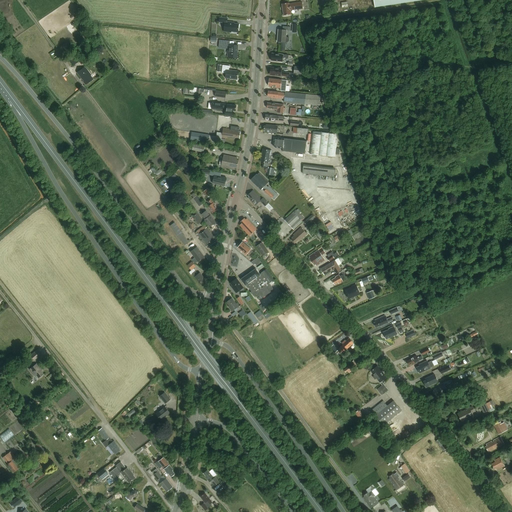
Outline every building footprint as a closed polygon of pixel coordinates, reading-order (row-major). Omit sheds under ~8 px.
[(299,10),(303,9),(302,2),(289,3),(282,4),(284,15),(291,14),(290,10),(299,9),(299,10)] [(220,18),(219,22),(225,23),(224,32),(231,32),(238,32),(239,24),(227,23),(227,18),(220,18)] [(286,37),(287,30),(290,31),(291,27),(283,26),(283,30),(278,30),(277,42),(287,42),(289,41),(289,38),(286,37)] [(67,42),(62,46),(68,53),(73,49),(67,42)] [(237,58),(238,46),(228,45),(227,57),(237,58)] [(73,65),(80,60),(75,52),(67,58),(73,65)] [(291,56),(281,55),(281,54),(276,53),(276,54),(272,54),(271,61),(278,61),(278,62),(282,63),(283,57),(291,58),(291,56)] [(218,65),(217,72),(222,72),(222,73),(226,73),(225,78),(237,80),(238,71),(229,70),(229,66),(218,65)] [(84,67),(77,73),(83,81),(82,82),(85,85),(93,79),(90,76),(91,75),(84,67)] [(282,69),(270,68),(270,75),(285,76),(285,78),(289,79),(289,78),(296,79),(297,73),(281,72),(282,69)] [(280,91),(302,93),(302,92),(296,91),(296,90),(295,90),(290,89),(291,80),(287,80),(287,82),(281,82),(282,80),(269,79),(269,86),(272,87),(272,88),(281,89),(280,91)] [(320,96),(285,92),(285,93),(278,93),(278,92),(268,91),(268,96),(271,97),(271,98),(277,99),(277,98),(284,99),(284,102),(319,106),(320,96)] [(236,105),(223,103),(223,107),(227,107),(227,110),(225,110),(225,115),(232,115),(233,110),(236,111),(236,105)] [(267,105),(266,106),(267,107),(267,108),(272,109),(272,110),(277,110),(276,112),(283,113),(283,105),(277,104),(267,103),(267,104),(267,105)] [(205,118),(205,125),(210,125),(210,120),(217,120),(217,115),(204,114),(204,118),(205,118)] [(277,134),(278,126),(266,125),(266,126),(264,126),(264,131),(265,131),(265,132),(268,132),(268,133),(277,134)] [(223,128),(221,138),(227,139),(228,136),(239,138),(240,133),(239,132),(239,127),(231,126),(231,129),(223,128)] [(221,137),(202,134),(201,140),(220,143),(221,137)] [(331,145),(306,142),(306,141),(274,138),(273,146),(276,148),(283,149),(282,151),(305,154),(305,153),(330,156),(331,145)] [(203,153),(204,147),(193,144),(192,150),(203,153)] [(272,151),(263,149),(260,162),(263,162),(262,168),(268,169),(267,174),(271,175),(272,168),(268,168),(269,163),(270,163),(271,156),(272,151)] [(224,155),(221,167),(234,170),(234,168),(236,168),(238,160),(236,160),(237,158),(224,155)] [(303,174),(313,175),(334,177),(335,168),(303,165),(302,174),(303,174)] [(268,182),(259,173),(257,175),(256,174),(251,180),(260,190),(263,187),(265,190),(264,191),(271,198),(272,198),(274,200),(278,195),(268,186),(268,187),(265,185),(268,182)] [(214,175),(212,183),(224,186),(226,178),(214,175)] [(202,190),(208,197),(213,193),(209,188),(208,189),(206,187),(202,190)] [(169,199),(180,190),(178,188),(167,196),(169,199)] [(248,196),(249,197),(247,198),(255,206),(260,201),(265,206),(268,204),(263,198),(262,200),(253,190),(248,196)] [(199,207),(204,203),(197,195),(193,198),(199,207)] [(218,209),(210,198),(207,201),(210,205),(208,206),(213,213),(218,209)] [(303,215),(301,213),(298,209),(297,210),(296,210),(285,220),(293,230),(302,221),(304,219),(302,216),(303,215)] [(210,216),(206,211),(201,214),(204,218),(203,219),(210,227),(216,223),(210,216)] [(198,224),(203,221),(197,212),(192,216),(198,224)] [(303,222),(306,225),(315,217),(312,214),(303,222)] [(256,230),(247,219),(246,220),(244,218),(240,222),(242,223),(239,225),(249,236),(256,230)] [(214,241),(215,240),(206,228),(197,235),(206,247),(207,246),(208,247),(215,242),(214,241)] [(295,243),(298,240),(299,241),(307,234),(301,228),(293,235),(294,236),(292,238),(293,239),(291,240),(295,243)] [(185,245),(189,242),(181,230),(176,234),(185,245)] [(253,251),(242,242),(237,248),(246,255),(247,254),(249,256),(253,251)] [(269,252),(262,243),(256,247),(263,257),(269,252)] [(190,252),(198,262),(204,257),(197,247),(190,252)] [(309,256),(310,258),(309,258),(314,265),(315,265),(316,266),(325,260),(322,256),(325,253),(322,248),(318,251),(318,250),(309,256)] [(336,257),(333,252),(329,255),(330,256),(327,258),(329,261),(334,258),(336,257)] [(341,271),(335,260),(320,269),(324,275),(334,270),(336,274),(341,271)] [(191,270),(196,266),(192,261),(187,265),(191,270)] [(259,274),(256,269),(240,279),(245,286),(246,286),(248,288),(249,288),(251,291),(251,293),(251,294),(252,294),(253,296),(257,294),(261,299),(270,293),(269,290),(272,288),(269,283),(274,280),(266,269),(259,274)] [(195,271),(192,274),(198,282),(199,282),(201,285),(202,285),(203,285),(204,284),(204,283),(205,282),(202,277),(203,277),(200,273),(198,274),(195,271)] [(340,275),(335,277),(336,278),(332,280),(334,285),(338,283),(338,284),(345,280),(343,275),(340,276),(340,275)] [(233,289),(236,293),(243,288),(237,278),(230,283),(234,289),(233,289)] [(345,290),(346,291),(349,298),(360,294),(356,285),(356,284),(351,286),(352,287),(345,290)] [(375,298),(372,291),(366,293),(369,300),(375,298)] [(227,302),(229,306),(228,306),(232,312),(239,307),(237,304),(236,304),(232,298),(227,302)] [(244,322),(249,318),(243,310),(242,311),(238,314),(244,322)] [(254,314),(260,322),(265,318),(264,316),(260,311),(254,314)] [(258,323),(253,316),(251,312),(247,315),(253,323),(252,324),(254,326),(258,323)] [(375,323),(374,323),(376,327),(379,326),(380,326),(393,320),(392,317),(387,320),(385,316),(374,321),(375,323)] [(394,327),(389,329),(389,330),(383,332),(386,339),(397,334),(394,327)] [(413,330),(405,334),(407,339),(412,336),(413,338),(416,336),(413,330)] [(342,352),(346,348),(347,349),(354,343),(349,338),(346,341),(345,340),(342,343),(343,345),(339,349),(342,352)] [(338,350),(333,345),(328,349),(333,355),(338,350)] [(30,356),(34,361),(41,355),(37,350),(30,356)] [(409,365),(412,364),(412,365),(419,361),(423,359),(422,357),(418,358),(417,355),(411,358),(411,359),(407,361),(409,365)] [(419,365),(420,366),(416,368),(419,374),(431,368),(430,368),(437,365),(435,360),(428,363),(427,361),(419,365)] [(29,369),(37,379),(43,374),(41,371),(42,371),(36,364),(29,369)] [(382,385),(374,391),(378,398),(388,390),(381,381),(386,377),(377,366),(371,371),(382,385)] [(426,380),(423,381),(426,387),(438,382),(434,374),(426,378),(426,380)] [(437,397),(447,392),(444,384),(437,388),(434,390),(434,391),(433,392),(435,396),(436,395),(437,397)] [(170,400),(164,392),(159,397),(165,404),(170,400)] [(383,425),(401,410),(394,401),(387,406),(383,401),(371,411),(383,425)] [(486,403),(480,406),(483,413),(489,410),(486,403)] [(156,414),(161,420),(164,417),(164,418),(170,413),(165,406),(156,414)] [(475,412),(472,407),(457,414),(461,422),(473,416),(472,413),(475,412)] [(365,418),(359,410),(355,413),(361,421),(365,418)] [(5,441),(24,428),(20,421),(0,435),(5,441)] [(505,431),(500,422),(493,426),(498,435),(505,431)] [(112,454),(114,453),(115,455),(121,450),(114,441),(113,442),(102,428),(98,431),(105,441),(103,443),(112,454)] [(450,445),(442,436),(436,441),(443,451),(450,445)] [(487,446),(485,447),(488,453),(504,444),(500,437),(486,444),(487,446)] [(15,458),(10,451),(1,459),(6,465),(7,465),(13,473),(18,469),(11,461),(15,458)] [(505,466),(500,457),(494,460),(495,462),(491,464),(494,469),(495,468),(496,471),(505,466)] [(164,469),(168,474),(168,473),(171,477),(175,474),(172,470),(173,470),(169,465),(163,458),(159,461),(165,469),(164,469)] [(117,467),(110,473),(114,479),(121,474),(129,483),(134,479),(132,476),(134,475),(131,472),(130,472),(127,468),(123,471),(119,468),(123,465),(121,462),(116,466),(117,467)] [(404,464),(400,467),(406,474),(410,471),(404,464)] [(97,474),(101,479),(108,473),(104,469),(97,474)] [(207,470),(203,473),(206,476),(205,476),(210,482),(211,481),(214,486),(219,482),(215,477),(214,478),(207,470)] [(153,475),(157,480),(162,477),(158,471),(153,475)] [(396,473),(393,475),(393,474),(389,477),(390,478),(389,480),(396,490),(403,485),(398,477),(399,476),(396,473)] [(160,483),(166,492),(172,487),(166,479),(160,483)] [(232,490),(227,484),(223,487),(228,493),(232,490)] [(125,497),(130,501),(134,497),(136,496),(138,494),(138,492),(135,490),(133,490),(131,492),(130,491),(125,497)] [(366,503),(370,508),(378,503),(373,497),(375,496),(372,491),(368,494),(368,493),(364,496),(365,497),(363,498),(366,501),(367,502),(366,503)] [(201,505),(205,511),(211,506),(210,504),(212,502),(205,493),(200,497),(205,502),(201,505)] [(16,505),(22,500),(19,496),(13,501),(16,505)]
